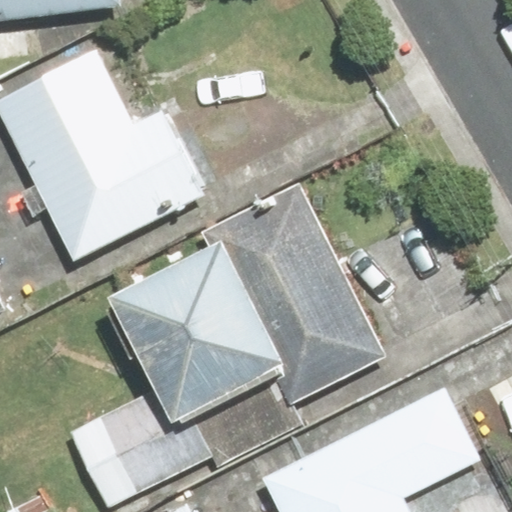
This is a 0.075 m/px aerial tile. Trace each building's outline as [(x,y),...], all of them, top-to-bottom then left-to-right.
[(141,0),(0,0),(0,13),(142,8),(141,0)] [(113,37),(7,95),(96,258),(236,183),(184,88),(150,107),(113,37)] [(326,188),(132,280),(199,419),(303,369),(314,394),(404,352),(326,188)] [(0,286),(0,312),(10,308),(0,286)] [(205,457),(185,420),(165,380),(69,429),(109,506),(205,457)] [(449,384),(266,477),(283,511),(408,511),(403,501),(487,458),(449,384)] [(58,511),(50,492),(0,511),(58,511)] [(213,511),(205,494),(164,511),(213,511)]
